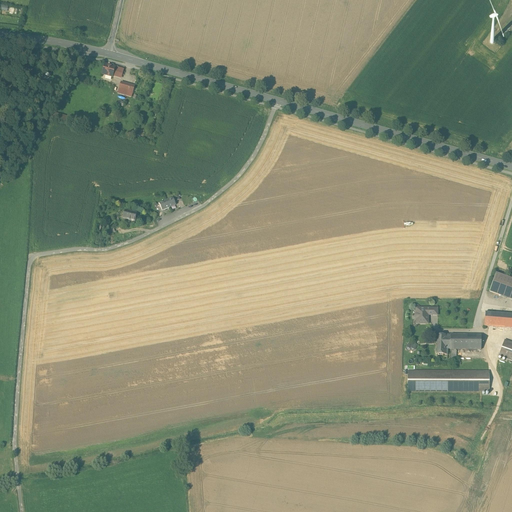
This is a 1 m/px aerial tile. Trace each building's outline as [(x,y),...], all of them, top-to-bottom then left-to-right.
[(105,64),(102,75),(112,78),(113,76),(122,78),(124,70),(105,64)] [(118,94),(131,98),(134,86),(121,82),(118,94)] [(160,204),(162,211),(176,205),(173,198),(160,204)] [(123,218),(135,222),(137,213),(125,210),(123,218)] [(511,300),(511,279),(496,273),(489,292),(511,300)] [(437,309),(419,308),(419,313),(418,313),(417,313),(416,314),(415,315),(415,316),(415,317),(415,318),(416,319),(416,324),(428,324),(428,318),(427,317),(427,315),(437,316),(437,309)] [(511,314),(485,312),(484,326),(511,328),(511,314)] [(448,349),(450,350),(450,336),(438,335),(437,354),(448,355),(448,349)] [(481,336),(450,336),(450,350),(451,350),(456,350),(481,350),(481,336)] [(511,343),(505,340),(499,356),(511,360),(511,343)] [(407,347),(415,351),(418,345),(410,341),(407,347)] [(489,391),(489,372),(408,372),(408,391),(481,391),(489,391)]
